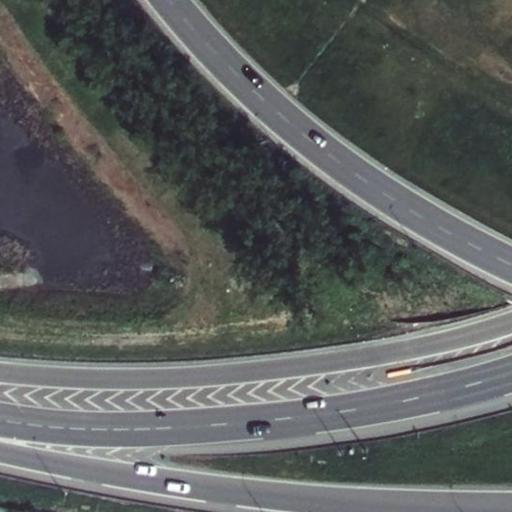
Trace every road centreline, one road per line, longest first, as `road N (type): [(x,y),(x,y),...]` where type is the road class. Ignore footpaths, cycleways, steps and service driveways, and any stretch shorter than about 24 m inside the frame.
road 1 (trunk): [(0,417),(163,428),(279,419),(511,372)]
road 2 (trunk): [(0,372),(153,379),(241,373),(422,348),(511,324)]
road 3 (motorway): [(0,453),(188,488),(511,511)]
road 4 (trunk): [(166,0),(314,145),(406,212),(511,269)]
